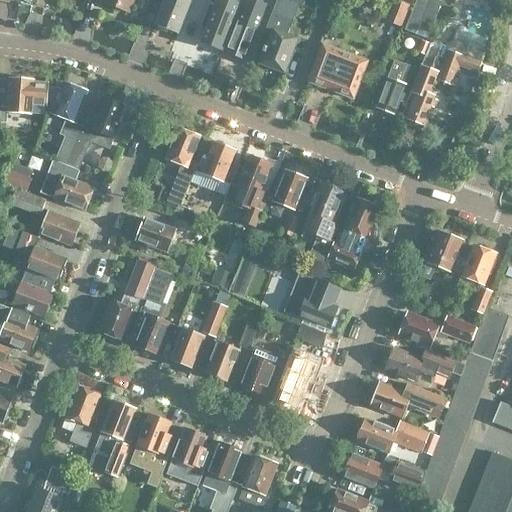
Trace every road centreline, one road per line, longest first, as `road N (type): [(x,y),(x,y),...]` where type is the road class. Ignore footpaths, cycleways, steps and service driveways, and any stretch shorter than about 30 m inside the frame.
road 1 (residential): [(63,357),(160,86)]
road 2 (residential): [(420,189),(160,86)]
road 3 (residential): [(322,448),(420,189)]
road 4 (residential): [(322,448),(63,357)]
road 5 (residential): [(160,86),(68,50),(0,42)]
road 6 (residential): [(8,491),(63,357)]
